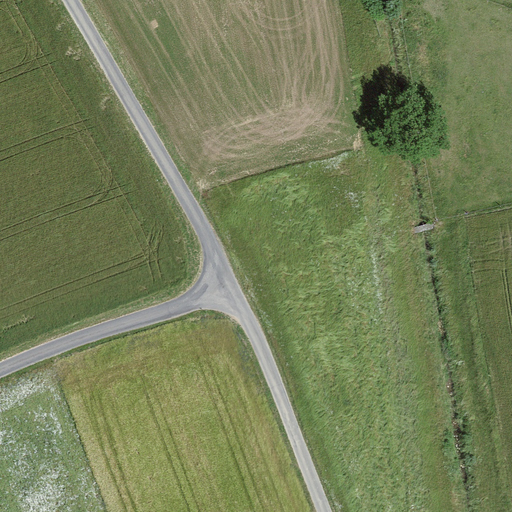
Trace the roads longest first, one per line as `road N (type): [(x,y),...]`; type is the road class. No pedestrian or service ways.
road 1 (track): [(324,511),(240,291),(114,86),(76,0)]
road 2 (unclassified): [(0,373),(240,291)]
